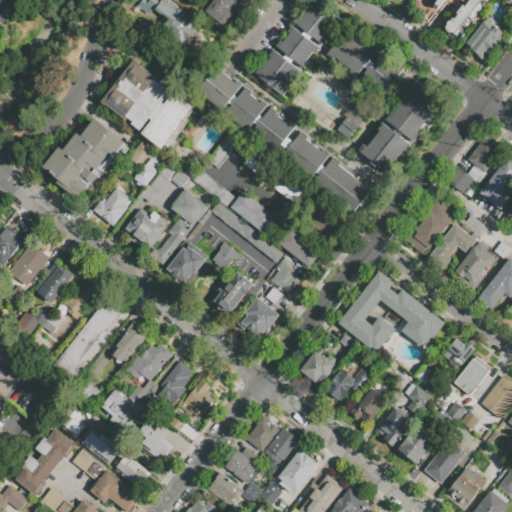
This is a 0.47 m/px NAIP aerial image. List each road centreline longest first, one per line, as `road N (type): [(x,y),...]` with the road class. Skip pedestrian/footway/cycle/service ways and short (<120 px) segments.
road 1 (residential): [(159,511),(511,69)]
road 2 (residential): [(0,176),(423,511)]
road 3 (residential): [(0,169),(76,100),(111,0)]
road 4 (residential): [(355,0),(511,123)]
road 5 (residential): [(374,244),(511,353)]
